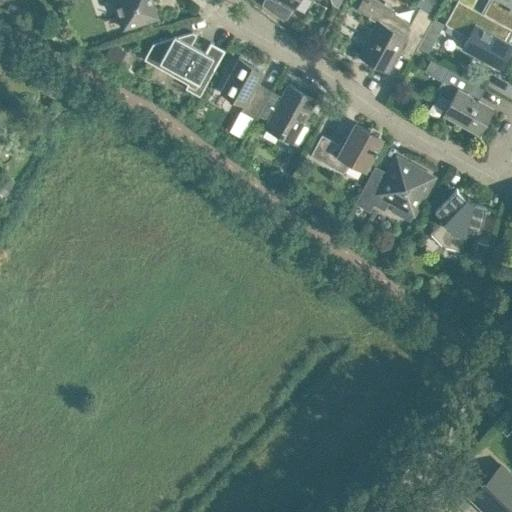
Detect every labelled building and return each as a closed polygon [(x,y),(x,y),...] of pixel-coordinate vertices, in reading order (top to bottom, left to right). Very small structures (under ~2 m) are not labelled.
[(114,0),(123,27),(157,17),(152,0),(114,0)] [(264,0),(262,4),(283,19),(284,16),(287,17),(292,7),(293,7),(296,0),(264,0)] [(377,0),(361,0),(357,9),(377,20),(358,55),(378,66),(379,65),(388,70),(398,52),(410,59),(421,38),(434,14),(419,6),(410,22),(391,11),(393,8),(377,0)] [(493,34),(500,23),(482,13),(458,0),(457,0),(445,23),(468,36),(462,47),(499,67),(511,44),(493,34)] [(511,0),(489,0),(482,13),(500,23),(511,29),(511,0)] [(206,51),(201,48),(191,43),(196,34),(192,31),(153,42),(145,56),(171,71),(173,68),(191,78),(185,87),(199,95),(224,50),(211,42),(206,51)] [(258,113),(271,90),(257,82),(263,70),(239,57),(220,90),(244,103),(240,110),(255,118),(258,113)] [(492,107),(469,94),(475,82),(432,58),(424,71),(442,80),(437,89),(452,97),(444,112),(479,131),(492,107)] [(282,96),(271,90),(258,113),(269,119),(265,126),(301,146),(311,127),(302,122),(315,99),(288,84),(282,96)] [(321,134),(310,155),(343,173),(350,160),(364,168),(382,136),(355,122),(343,145),(321,134)] [(376,167),(357,202),(369,209),(373,202),(384,208),(389,199),(396,203),(392,210),(409,219),(432,177),(397,157),(388,174),(376,167)] [(444,219),(430,232),(442,243),(445,246),(461,249),(466,232),(478,235),(486,206),(472,202),(467,199),(456,189),(435,210),(444,219)] [(485,269),(491,245),(478,241),(471,265),(485,269)] [(511,511),(511,475),(501,464),(470,496),(486,511),(511,511)]
